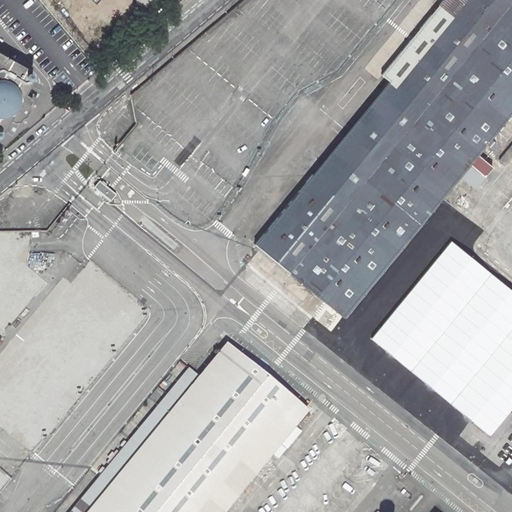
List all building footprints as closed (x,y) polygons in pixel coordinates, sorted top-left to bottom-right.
[(395,86),(319,179),(312,174),(254,244),(342,316),(511,109),(511,0),(442,0),(382,74),(389,80),(395,86)] [(0,131),(1,132),(8,118),(13,121),(17,120),(19,121),(21,118),(25,117),(30,108),(29,104),(30,101),(28,100),(28,96),(22,93),(30,79),(29,78),(30,76),(30,75),(29,73),(28,71),(26,70),(27,68),(0,53),(0,131)] [(389,80),(312,174),(319,179),(395,86),(389,80)] [(511,149),(509,146),(495,163),(501,168),(511,154),(511,149)] [(99,180),(93,187),(110,201),(116,194),(99,180)] [(88,266),(0,378),(0,427),(32,452),(144,310),(88,266)] [(199,377),(87,511),(224,511),(307,411),(227,346),(225,344),(199,377)] [(511,365),(499,382),(511,392),(511,365)] [(87,511),(199,377),(188,368),(69,511),(87,511)]
